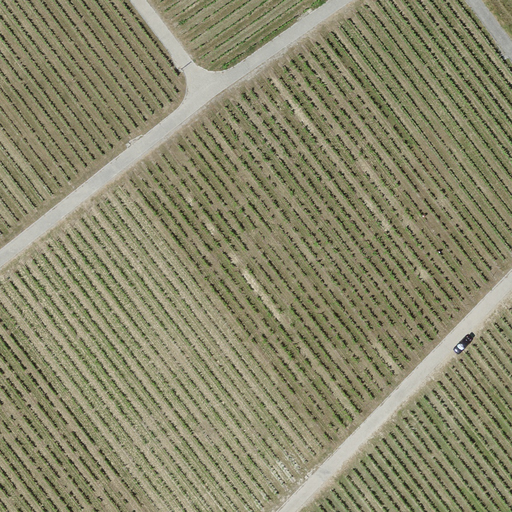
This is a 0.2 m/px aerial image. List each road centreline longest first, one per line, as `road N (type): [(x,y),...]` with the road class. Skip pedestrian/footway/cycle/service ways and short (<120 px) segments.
road 1 (track): [(348,0),(208,93),(0,258)]
road 2 (track): [(275,511),(511,277)]
